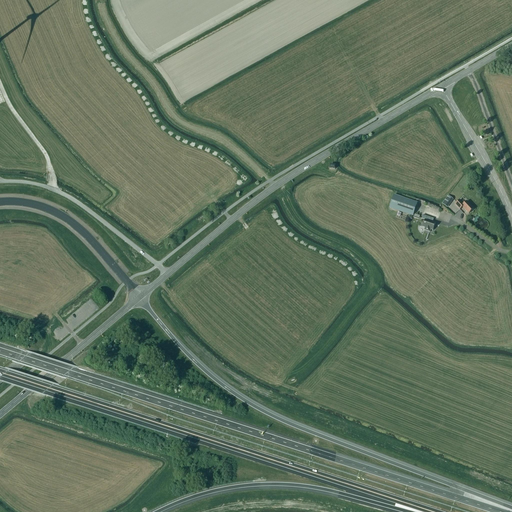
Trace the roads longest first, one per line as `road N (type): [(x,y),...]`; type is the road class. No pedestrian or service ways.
road 1 (motorway): [(502,511),(0,350)]
road 2 (track): [(99,0),(115,40),(183,123),(230,145),(284,191),(307,227),(369,266),(371,288),(319,351)]
road 3 (motorway): [(0,372),(433,511)]
road 4 (motorway): [(511,510),(281,421),(214,378),(139,297)]
road 5 (secondary): [(167,274),(295,172),(441,87)]
road 6 (motorway): [(163,511),(224,490),(280,485),(413,511)]
road 7 (unclassified): [(1,181),(68,196),(167,274)]
road 8 (secondary): [(0,414),(139,297)]
road 9 (motorway): [(139,297),(67,220),(33,205),(0,203)]
road 10 (tertiary): [(511,216),(441,87)]
